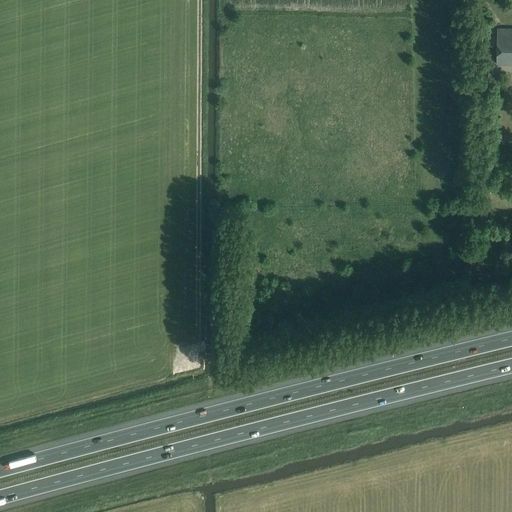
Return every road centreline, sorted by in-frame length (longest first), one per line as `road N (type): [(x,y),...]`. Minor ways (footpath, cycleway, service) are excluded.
road 1 (motorway): [(511,339),(0,469)]
road 2 (motorway): [(0,497),(511,367)]
